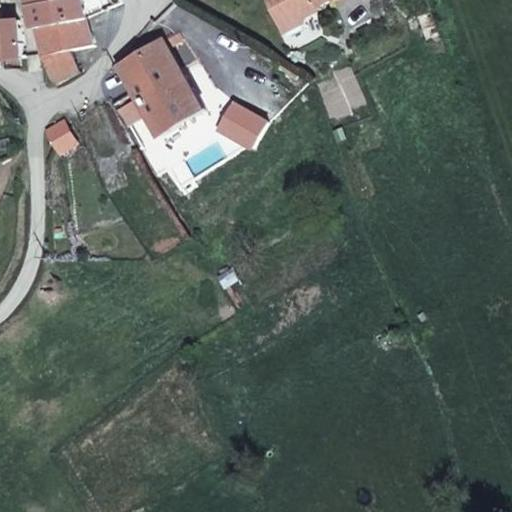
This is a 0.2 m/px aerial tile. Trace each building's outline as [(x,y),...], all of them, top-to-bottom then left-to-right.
[(76,36),(77,41),(94,35),(85,7),(83,0),(33,0),(35,4),(45,36),(74,30),(76,36)] [(264,0),(269,8),(283,0),(264,0)] [(0,11),(0,5),(0,47),(21,42),(18,11),(0,11)] [(199,90),(160,24),(140,37),(120,51),(159,115),(199,90)] [(80,132),(65,107),(49,117),(64,142),(80,132)]
